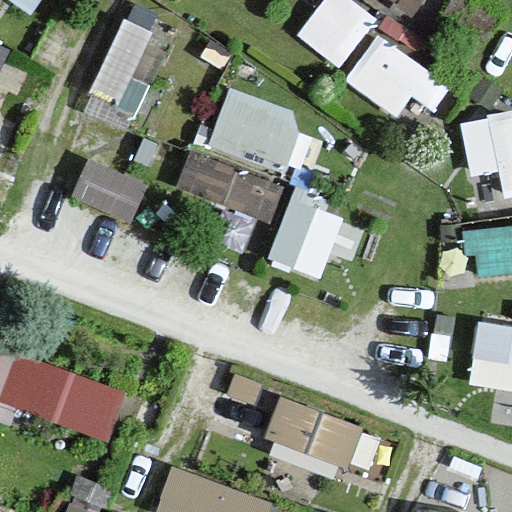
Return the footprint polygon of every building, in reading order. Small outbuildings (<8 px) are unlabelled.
[(0,0),(20,0),(34,10),(41,0),(0,0)] [(344,64),(381,17),(359,0),(321,0),(299,30),(344,64)] [(395,0),(409,13),(421,0),(395,0)] [(133,127),(153,80),(133,71),(154,23),(127,12),(86,107),(133,127)] [(416,90),(438,106),(455,82),(378,26),(344,74),(400,113),(416,90)] [(211,141),(287,167),(308,109),(231,83),(211,141)] [(0,158),(17,112),(0,105),(0,158)] [(470,169),(504,165),(508,193),(511,192),(511,109),(464,115),(470,169)] [(85,160),(78,205),(138,214),(145,169),(85,160)] [(278,211),(281,170),(212,165),(209,206),(278,211)] [(292,190),(273,258),(328,273),(347,205),(292,190)] [(511,222),(471,226),(475,271),(511,267),(511,222)] [(473,384),(511,387),(511,321),(480,318),(473,384)] [(0,401),(113,439),(131,385),(0,342),(0,341),(0,401)] [(285,390),(267,433),(352,468),(370,425),(285,390)] [(171,466),(161,510),(169,511),(270,511),(276,491),(171,466)] [(112,511),(68,496),(62,511),(112,511)] [(22,511),(0,503),(0,511),(22,511)]
